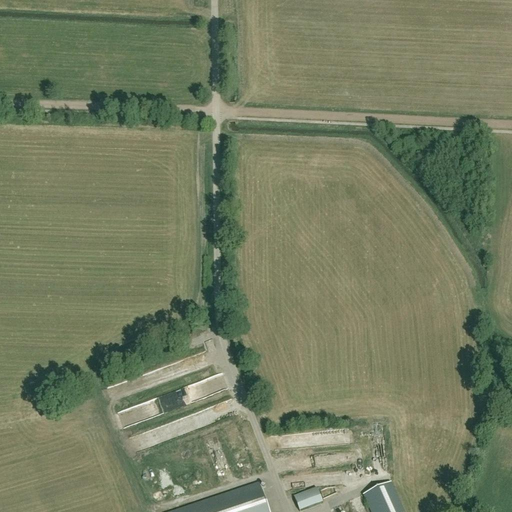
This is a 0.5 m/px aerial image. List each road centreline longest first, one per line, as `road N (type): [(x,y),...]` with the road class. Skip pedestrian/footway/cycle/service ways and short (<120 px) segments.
road 1 (unclassified): [(286,511),(218,323),(214,0)]
road 2 (track): [(0,103),(511,124)]
